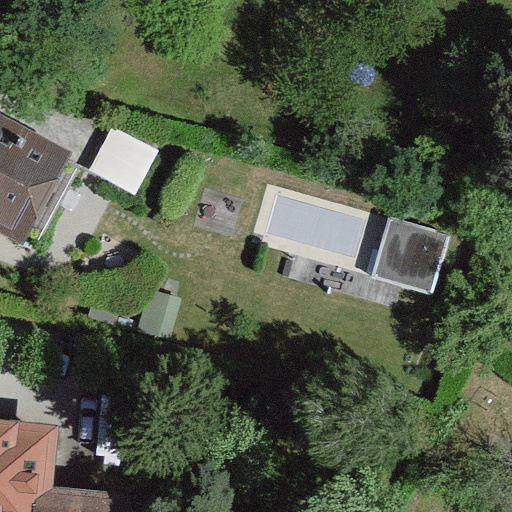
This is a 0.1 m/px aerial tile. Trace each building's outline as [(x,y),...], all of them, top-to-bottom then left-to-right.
[(78,169),(0,128),(0,234),(34,252),(78,169)] [(155,155),(108,130),(85,175),(131,200),(155,155)] [(392,220),(378,270),(435,287),(450,236),(392,220)] [(180,303),(143,293),(133,335),(169,344),(180,303)] [(24,435),(0,433),(0,511),(105,511),(106,504),(19,498),(24,435)]
